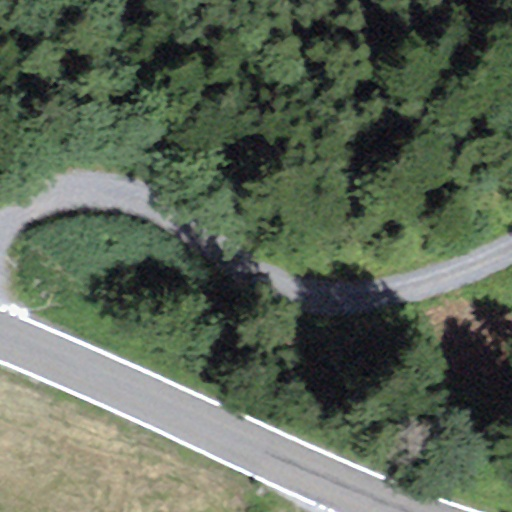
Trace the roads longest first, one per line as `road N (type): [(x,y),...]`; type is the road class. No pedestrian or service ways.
road 1 (track): [(511,247),(359,289),(299,279),(200,246),(108,182),(55,182),(0,218)]
road 2 (tertiary): [(0,336),(402,511)]
